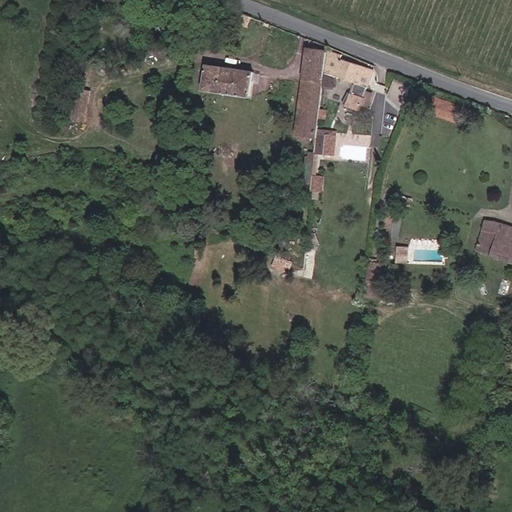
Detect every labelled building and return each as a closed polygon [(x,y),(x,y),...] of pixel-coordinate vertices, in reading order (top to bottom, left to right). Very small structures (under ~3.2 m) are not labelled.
[(316,137),(325,48),(305,47),(295,135),(316,137)] [(366,65),(343,57),(343,54),(329,48),(326,70),(347,78),(344,87),(340,86),(337,95),(340,96),(340,98),(353,103),(366,65)] [(245,96),(251,71),(206,62),(201,87),(245,96)] [(84,123),(89,94),(77,92),(72,121),(84,123)] [(316,153),(307,152),(304,189),(324,191),(325,174),(314,173),(316,153)] [(485,221),(475,251),(511,264),(511,228),(496,223),(485,221)]
